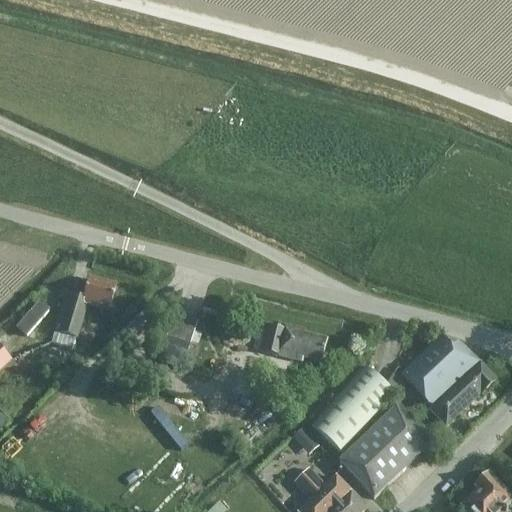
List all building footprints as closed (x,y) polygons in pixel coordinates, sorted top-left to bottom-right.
[(110,312),(116,286),(89,280),(84,300),(66,295),(55,333),(51,345),(72,351),(76,339),(78,340),(88,306),(110,312)] [(197,321),(174,314),(159,361),(182,369),(197,321)] [(285,331),(260,325),(253,352),(302,363),(303,359),(321,364),(327,341),(304,336),(304,333),(286,328),(285,331)] [(453,351),(441,338),(401,377),(432,410),(429,412),(446,429),(496,382),(480,364),(480,365),(459,345),(453,351)] [(0,370),(10,361),(0,350),(0,370)] [(397,397),(363,368),(310,428),(344,458),(397,397)] [(430,447),(396,411),(339,464),(374,501),(430,447)] [(309,458),(319,449),(303,431),(293,440),(309,458)] [(336,478),(326,488),(309,471),(294,485),(311,502),(301,511),(364,511),(367,510),(336,478)] [(464,511),(505,511),(504,511),(511,503),(511,501),(489,477),(476,490),(479,493),(462,509),(464,511)] [(232,511),(225,503),(215,511),(232,511)]
